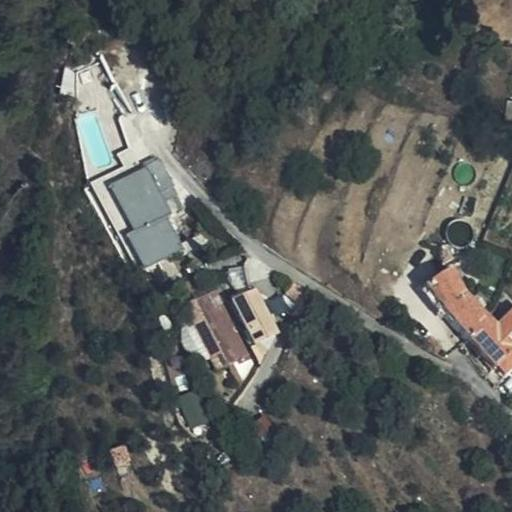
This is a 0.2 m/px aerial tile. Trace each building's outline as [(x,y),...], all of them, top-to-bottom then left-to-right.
[(143,222),(182,218),(176,209),(181,205),(168,186),(182,175),(165,150),(150,159),(155,167),(122,189),(143,222)] [(182,266),(205,251),(182,218),(143,222),(146,226),(139,232),(160,262),(173,253),(182,266)] [(168,274),(182,266),(173,253),(160,262),(168,274)] [(464,275),(462,273),(437,288),(478,335),(479,336),(498,321),(494,317),(485,308),(476,300),(472,296),(464,275)] [(236,282),(202,299),(231,360),(254,349),(266,343),(236,282)] [(476,300),(485,308),(490,301),(483,295),(476,300)] [(231,360),(202,299),(191,304),(198,318),(190,323),(189,343),(213,349),(221,365),(231,360)] [(511,319),(504,327),(498,321),(479,336),(504,367),(511,360),(511,319)] [(196,358),(213,349),(189,343),(196,358)] [(254,349),(231,360),(241,379),(257,355),(254,349)]
